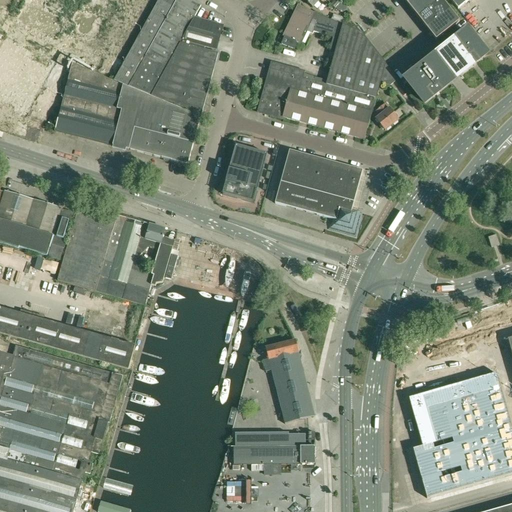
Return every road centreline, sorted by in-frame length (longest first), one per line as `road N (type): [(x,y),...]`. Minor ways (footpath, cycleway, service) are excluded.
road 1 (unclassified): [(511,69),(398,157),(221,119)]
road 2 (primary): [(511,100),(452,154),(373,268)]
road 3 (tertiary): [(194,210),(0,147)]
road 4 (primary): [(406,278),(438,213),(499,139)]
road 5 (tertiary): [(373,268),(240,226)]
road 6 (primary): [(369,430),(375,369),(399,295)]
road 7 (tertiary): [(240,226),(295,259),(366,283)]
